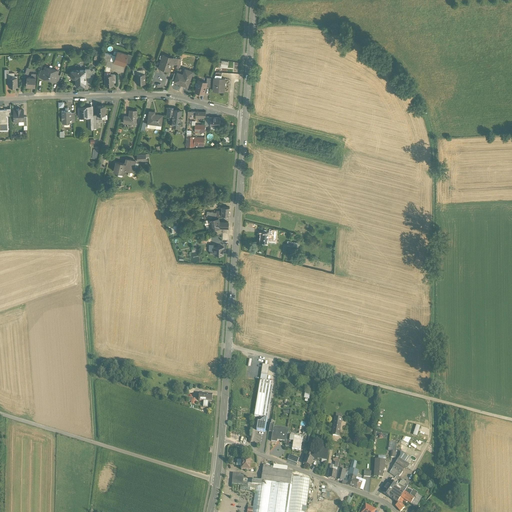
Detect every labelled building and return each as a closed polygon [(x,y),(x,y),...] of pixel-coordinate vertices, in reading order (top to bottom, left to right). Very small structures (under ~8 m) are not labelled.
[(127,55),(118,52),(114,62),(125,66),(125,64),(128,55),(127,55)] [(112,55),(105,53),(103,58),(103,59),(108,60),(113,62),(114,61),(110,60),(112,55)] [(167,61),(162,59),(159,68),(170,71),(172,64),(173,60),(173,59),(168,58),(167,61)] [(52,69),(45,67),(44,70),(42,77),(48,79),(52,69)] [(59,71),(52,69),(48,79),(55,81),(58,74),(59,71)] [(96,69),(85,69),(85,70),(86,70),(86,77),(93,77),(96,69)] [(85,70),(72,71),(72,75),(71,75),(71,77),(72,78),(74,79),(75,79),(76,79),(77,87),(85,86),(85,84),(86,84),(86,77),(86,70),(85,70)] [(183,75),(178,73),(175,82),(188,86),(192,72),(185,70),(183,75)] [(36,74),(32,74),(31,78),(27,77),(27,81),(26,86),(35,87),(36,74)] [(137,74),(136,74),(137,84),(145,83),(145,74),(144,74),(138,74),(137,74)] [(17,75),(12,76),(12,77),(9,77),(9,87),(17,86),(17,75)] [(110,75),(105,75),(105,86),(114,85),(114,81),(115,81),(115,75),(110,75)] [(221,78),(214,78),(213,91),(224,92),(225,79),(221,78)] [(206,82),(198,80),(198,82),(196,82),(195,86),(196,86),(195,92),(204,94),(206,87),(207,82),(206,82)] [(105,106),(97,106),(97,115),(102,115),(105,115),(105,106)] [(85,107),(83,107),(79,107),(78,108),(78,112),(79,113),(79,117),(89,117),(90,117),(90,115),(89,115),(89,108),(89,107),(85,107)] [(69,108),(65,108),(65,110),(62,111),(62,123),(64,123),(65,125),(70,124),(70,123),(72,122),(71,112),(69,112),(69,108)] [(4,110),(0,109),(0,130),(8,131),(8,125),(8,124),(8,117),(6,117),(6,116),(4,116),(4,110)] [(21,109),(16,109),(16,110),(14,110),(14,121),(19,121),(24,121),(24,117),(24,110),(21,110),(21,109)] [(137,110),(129,110),(129,116),(124,116),(123,123),(136,124),(137,110)] [(174,110),(173,118),(172,126),(179,127),(181,111),(174,110)] [(163,115),(154,114),(155,112),(149,111),(148,123),(161,125),(163,115)] [(220,117),(211,117),(210,125),(219,126),(220,117)] [(187,136),(186,146),(194,147),(194,146),(204,146),(204,138),(194,137),(187,136)] [(136,161),(126,158),(125,163),(131,165),(129,171),(133,172),(133,171),(134,170),(135,168),(134,166),(136,161)] [(125,163),(116,161),(114,171),(123,174),(124,170),(129,171),(131,165),(125,163)] [(212,218),(210,219),(211,224),(212,230),(219,228),(219,227),(228,227),(228,222),(219,221),(219,217),(216,218),(212,218)] [(266,382),(260,381),(254,416),(260,417),(262,420),(265,418),(267,418),(272,386),(266,385),(266,382)] [(257,431),(265,432),(267,418),(265,418),(262,420),(260,422),(258,422),(257,431)] [(289,429),(273,426),(273,429),(272,433),(271,442),(277,443),(278,440),(286,442),(288,434),(289,429)] [(302,436),(288,434),(286,442),(286,447),(295,449),(294,451),(300,452),(302,443),(302,439),(302,436)] [(311,454),(310,458),(313,459),(316,461),(317,458),(326,460),(328,452),(327,452),(319,451),(318,456),(315,455),(311,454)] [(403,452),(399,459),(405,463),(409,457),(403,452)] [(298,463),(300,458),(290,454),(288,460),(298,463)] [(310,458),(306,456),(303,464),(310,467),(313,459),(310,458)] [(405,463),(399,459),(395,463),(404,469),(407,464),(405,463)] [(250,461),(242,460),(241,470),(250,470),(250,465),(250,461)] [(385,461),(375,460),(374,477),(383,478),(383,468),(385,468),(385,461)] [(404,469),(395,463),(389,473),(395,477),(397,475),(399,476),(404,469)] [(345,471),(339,469),(338,475),(337,480),(343,482),(345,472),(345,471)] [(350,476),(356,477),(357,471),(354,470),(350,469),(349,473),(345,472),(344,479),(349,481),(349,480),(349,479),(347,479),(348,476),(349,476),(349,475),(350,476)] [(332,471),(330,470),(328,478),(336,480),(336,474),(337,472),(332,471)] [(272,472),(262,471),(261,481),(271,482),(288,484),(292,485),(293,476),(293,475),(272,472)] [(239,476),(234,475),(233,485),(241,486),(242,486),(243,483),(243,476),(239,475),(239,476)] [(305,511),(310,479),(293,476),(292,485),(288,511),(305,511)] [(355,481),(349,480),(349,481),(347,485),(356,488),(357,484),(358,481),(355,480),(355,481)] [(261,485),(256,485),(255,492),(253,507),(252,511),(267,511),(271,482),(261,481),(261,485)] [(284,511),(288,484),(271,482),(267,511),(284,511)] [(392,491),(387,489),(392,483),(391,482),(390,482),(384,491),(383,490),(382,491),(383,492),(383,493),(388,496),(392,491)] [(247,483),(243,483),(242,486),(241,486),(240,490),(255,492),(256,485),(252,484),(247,484),(247,483)] [(392,483),(387,489),(392,491),(396,485),(392,483)] [(393,492),(398,495),(401,491),(404,493),(408,486),(405,484),(403,487),(399,484),(393,492)] [(398,495),(393,492),(389,497),(397,503),(398,501),(401,498),(401,497),(398,495)] [(410,496),(404,492),(404,493),(401,497),(403,499),(411,504),(414,499),(410,496)] [(423,497),(417,493),(415,498),(420,501),(423,497)] [(420,501),(415,498),(414,499),(411,504),(417,508),(420,501)] [(401,504),(398,501),(397,503),(398,503),(395,506),(400,511),(405,508),(401,504)]
